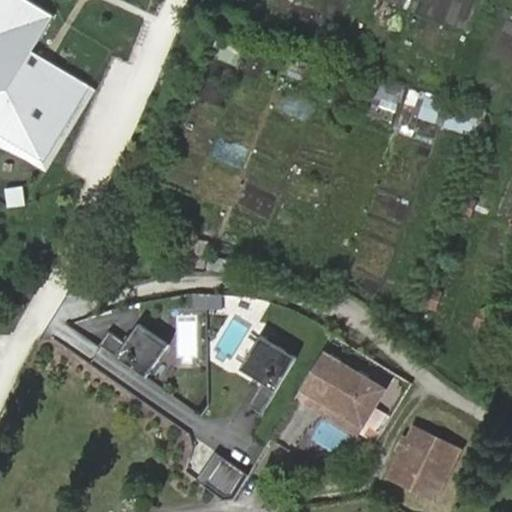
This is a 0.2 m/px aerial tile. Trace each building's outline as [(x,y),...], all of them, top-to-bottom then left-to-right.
[(0,0),(0,142),(49,172),(97,87),(34,52),(58,15),(25,0),(0,0)] [(290,72),(303,78),(309,65),(296,59),(290,72)] [(189,95),(157,188),(224,211),(250,136),(256,139),(274,88),(236,75),(225,107),(189,95)] [(393,124),(406,86),(389,81),(388,85),(373,80),(362,113),(393,124)] [(320,96),(333,102),(339,89),(326,83),(320,96)] [(402,111),(477,137),(486,111),(411,85),(402,111)] [(462,196),(455,213),(470,219),(477,202),(462,196)] [(476,271),(453,262),(448,276),(470,285),(476,271)] [(427,288),(420,305),(435,310),(442,293),(427,288)] [(480,308),(474,325),(489,331),(495,314),(480,308)] [(122,340),(114,336),(104,353),(144,376),(164,341),(132,322),(122,340)] [(232,367),(255,380),(240,405),(259,416),(294,356),(253,332),(232,367)] [(327,353),(300,397),(360,435),(367,424),(311,389),(331,356),(327,353)] [(331,356),(311,389),(367,424),(387,391),(331,356)] [(417,432),(412,441),(405,454),(403,453),(394,471),(442,496),(470,441),(423,415),(415,430),(417,432)] [(407,438),(412,441),(417,432),(415,430),(412,429),(407,438)] [(193,478),(226,497),(242,471),(209,451),(193,478)]
